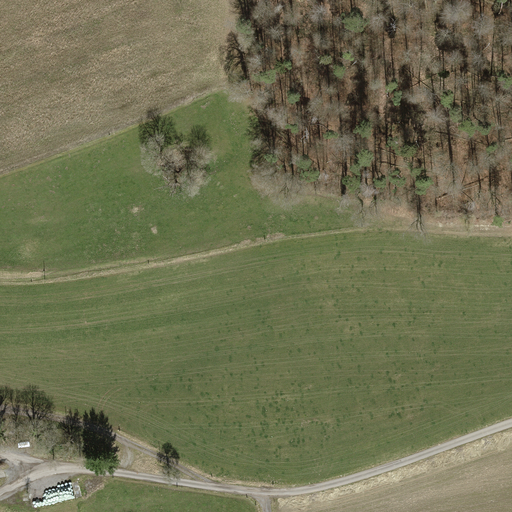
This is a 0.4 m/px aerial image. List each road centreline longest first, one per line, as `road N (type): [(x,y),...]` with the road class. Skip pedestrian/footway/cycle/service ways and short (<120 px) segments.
road 1 (track): [(0,493),(70,467),(265,492),(342,482),(511,423)]
road 2 (track): [(206,485),(132,443),(0,406)]
